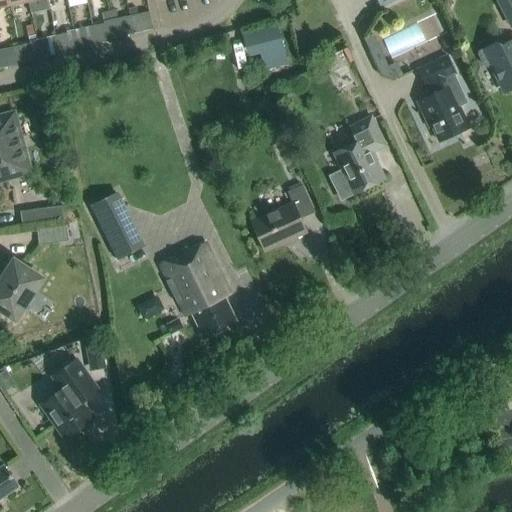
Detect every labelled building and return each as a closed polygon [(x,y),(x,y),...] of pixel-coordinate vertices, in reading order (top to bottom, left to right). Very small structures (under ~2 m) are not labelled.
[(376,0),(380,8),(398,0),(376,0)] [(509,28),(511,26),(511,0),(497,0),(496,1),(509,28)] [(123,36),(119,18),(117,19),(115,10),(108,12),(114,38),(123,36)] [(103,24),(101,24),(105,42),(107,42),(107,40),(114,38),(108,12),(101,13),(103,24)] [(148,12),(138,14),(142,33),(152,31),(148,12)] [(86,46),(82,28),(73,30),(77,48),(86,46)] [(66,34),(64,34),(68,53),(70,52),(69,50),(77,48),(73,30),(66,31),(66,34)] [(49,57),(45,38),(36,40),(40,58),(49,57)] [(511,39),(500,46),(494,43),(479,51),(478,54),(484,66),(487,67),(489,66),(502,91),(505,93),(511,89),(511,39)] [(29,44),(27,44),(31,63),(32,62),(32,60),(40,58),(36,40),(28,41),(29,44)] [(12,67),(8,48),(0,49),(0,57),(2,69),(12,67)] [(434,93),(415,103),(427,128),(430,126),(438,143),(468,128),(457,105),(464,101),(451,74),(453,72),(445,54),(416,68),(425,86),(430,84),(434,93)] [(262,130),(276,124),(266,103),(253,109),(262,130)] [(0,180),(29,172),(13,114),(0,117),(0,180)] [(335,152),(343,169),(329,176),(339,198),(384,177),(372,152),(385,146),(371,117),(351,127),(357,141),(335,152)] [(300,218),(315,211),(302,184),(286,191),(291,202),(250,220),(264,250),(306,231),(300,218)] [(90,206),(107,242),(135,228),(118,193),(90,206)] [(61,206),(19,212),(21,225),(63,219),(61,206)] [(38,245),(68,241),(66,225),(36,230),(38,245)] [(203,243),(160,265),(159,265),(171,289),(174,288),(180,300),(177,302),(185,316),(191,313),(204,338),(236,322),(223,298),(230,295),(203,243)] [(42,279),(13,261),(0,281),(0,310),(15,321),(42,279)] [(182,329),(177,319),(165,325),(170,335),(182,329)] [(90,372),(105,369),(99,340),(84,343),(90,372)] [(56,383),(53,394),(39,405),(63,439),(92,419),(84,407),(85,399),(97,391),(75,359),(51,376),(56,383)] [(0,497),(16,487),(2,467),(0,468),(0,497)]
